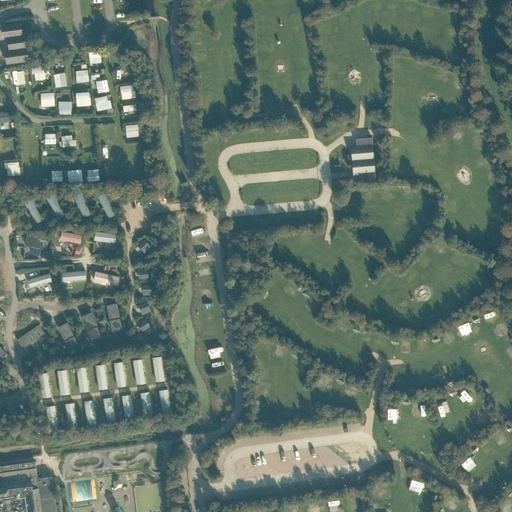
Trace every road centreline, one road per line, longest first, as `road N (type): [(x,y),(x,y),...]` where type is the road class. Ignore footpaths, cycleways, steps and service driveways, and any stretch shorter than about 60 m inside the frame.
road 1 (residential): [(198,488),(195,457),(238,411),(239,392),(210,220)]
road 2 (residential): [(200,202),(174,45),(176,0)]
road 3 (residential): [(373,451),(363,435),(243,450),(233,459),(233,486)]
road 4 (residential): [(233,486),(365,468),(373,451)]
road 5 (residential): [(325,170),(314,141),(233,148),(223,158),(232,181)]
road 6 (residential): [(228,210),(319,203),(327,193),(325,170)]
road 7 (track): [(511,121),(490,56),(495,0)]
road 8 (residential): [(373,451),(400,454),(468,489),(473,509)]
road 9 (residential): [(0,80),(34,118),(103,119)]
